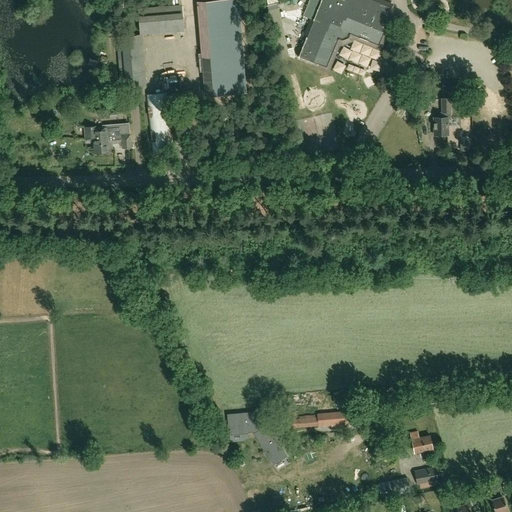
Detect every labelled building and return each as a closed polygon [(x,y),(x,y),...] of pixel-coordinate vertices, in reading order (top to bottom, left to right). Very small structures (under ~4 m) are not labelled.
[(306,37),(298,57),(318,65),(317,68),(323,71),(329,73),(340,45),(342,46),(353,41),(353,39),(381,51),(394,19),(391,18),(387,16),(391,7),(392,5),(380,0),(320,0),(313,20),(306,37)] [(180,6),(140,9),(142,33),(182,30),(180,6)] [(119,49),(122,87),(144,85),(141,47),(137,48),(136,37),(123,38),(124,49),(119,49)] [(152,153),(174,151),(167,92),(146,95),(152,153)] [(436,135),(436,137),(441,136),(441,135),(448,134),(448,126),(449,126),(448,110),(450,110),(450,98),(441,98),(442,112),(438,112),(438,117),(434,118),(434,135),(436,135)] [(97,126),(84,127),(85,133),(85,138),(93,137),(94,153),(108,152),(108,149),(112,148),(112,143),(119,143),(120,145),(122,145),(122,148),(131,147),(130,134),(129,123),(113,124),(103,125),(103,127),(97,127),(97,126)] [(363,410),(318,414),(319,425),(364,421),(363,410)] [(259,412),(229,415),(230,432),(260,430),(260,431),(255,434),(273,463),(286,456),(274,437),(276,435),(270,425),(268,426),(265,421),(264,415),(260,416),(259,412)] [(419,437),(418,431),(410,432),(415,453),(433,448),(430,435),(419,437)] [(436,485),(435,481),(433,467),(415,470),(417,484),(420,484),(421,488),(436,485)] [(381,497),(410,491),(407,477),(378,483),(381,497)] [(495,511),(507,511),(503,497),(492,501),(495,511)]
